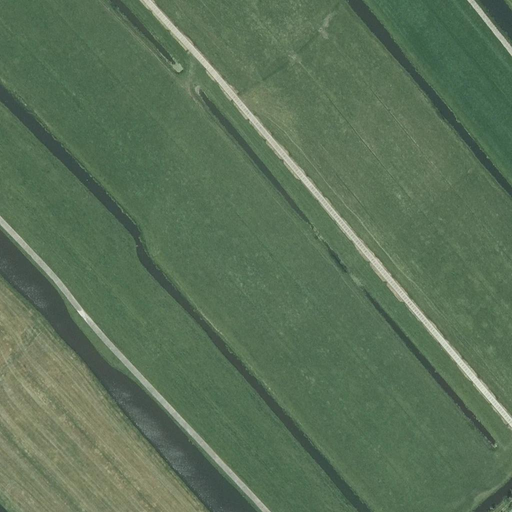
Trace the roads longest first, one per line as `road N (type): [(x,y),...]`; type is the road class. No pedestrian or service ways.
road 1 (track): [(511,423),(142,0)]
road 2 (track): [(266,511),(0,225)]
